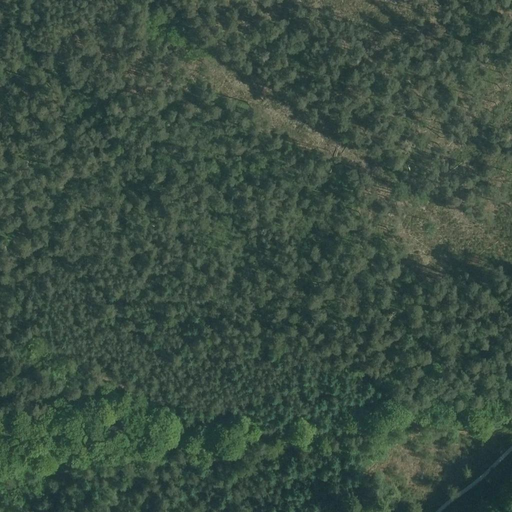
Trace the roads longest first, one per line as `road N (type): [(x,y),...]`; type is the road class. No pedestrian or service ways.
road 1 (track): [(0,461),(407,422)]
road 2 (track): [(218,441),(0,326)]
